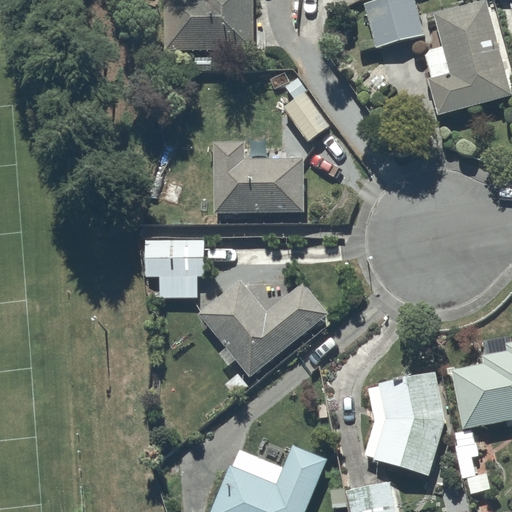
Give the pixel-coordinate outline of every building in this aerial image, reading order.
[(254,0),(166,0),(166,56),(255,57),(254,0)] [(427,40),(415,0),(395,0),(365,8),(374,42),(358,47),(361,58),(427,40)] [(511,101),(511,87),(489,6),(435,19),(444,51),(425,57),(433,83),(429,84),(440,122),(511,101)] [(333,131),(307,95),(284,113),(310,148),(333,131)] [(307,164),(271,164),(270,143),(249,143),(249,148),(216,148),(216,219),(307,219),(307,164)] [(207,246),(147,246),(148,282),(161,282),(161,303),(200,303),(200,282),(207,282),(207,246)] [(331,320),(305,287),(269,316),(243,284),(199,319),(226,353),(220,358),(230,372),(238,365),(253,383),(331,320)] [(511,426),(511,347),(508,349),(509,356),(484,360),(486,370),(453,376),(464,436),(511,426)] [(448,427),(439,378),(381,388),(381,392),(369,393),(376,426),(366,461),(376,464),(375,466),(432,483),(448,427)] [(475,435),(456,438),(463,483),(476,480),(473,459),(479,458),(475,435)] [(311,511),(330,465),(294,450),(286,470),(242,452),(233,472),(230,470),(213,511),(311,511)] [(397,511),(393,487),(348,496),(351,511),(397,511)]
